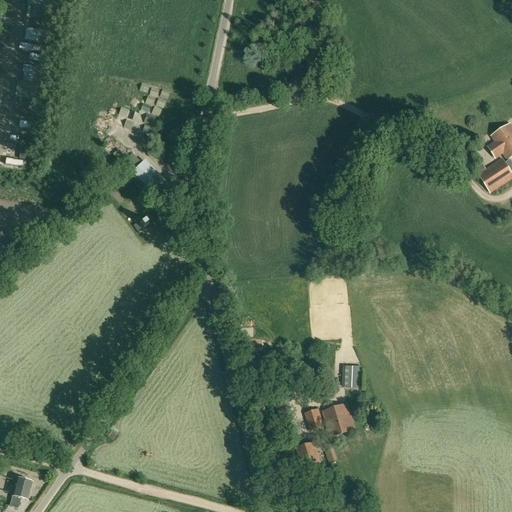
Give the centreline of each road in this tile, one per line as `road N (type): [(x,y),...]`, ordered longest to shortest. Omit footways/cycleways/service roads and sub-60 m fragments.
road 1 (unclassified): [(209,284),(191,188),(229,0)]
road 2 (unclassified): [(267,511),(209,284)]
road 3 (unclassified): [(69,468),(209,284)]
road 4 (unclassified): [(69,468),(231,511)]
